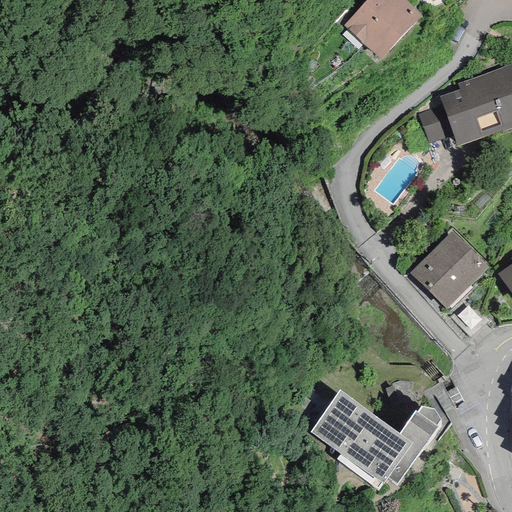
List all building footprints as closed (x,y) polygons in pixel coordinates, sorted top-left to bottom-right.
[(367,0),(343,26),(380,59),(421,15),(403,0),(367,0)] [(453,136),(456,146),(501,131),(502,132),(511,128),(511,63),(458,84),(460,90),(439,97),(443,106),(453,136)] [(429,144),(453,136),(443,106),(417,114),(429,144)] [(488,268),(451,232),(409,274),(445,309),(488,268)] [(511,263),(496,274),(511,296),(511,263)] [(396,485),(436,427),(435,426),(440,420),(433,410),(421,407),(416,413),(415,411),(399,434),(339,390),(310,432),(340,454),(336,459),(377,489),(381,483),(383,484),(387,478),(396,485)]
